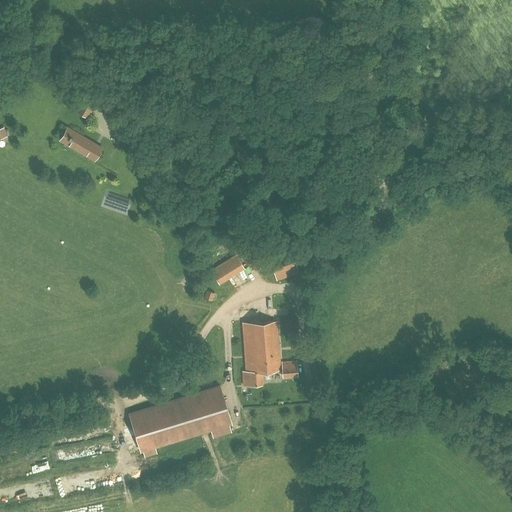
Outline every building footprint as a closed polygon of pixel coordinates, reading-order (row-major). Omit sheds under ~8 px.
[(77,111),(88,117),(98,100),(87,93),(77,111)] [(67,128),(67,129),(73,133),(71,136),(70,135),(68,139),(69,140),(67,144),(65,143),(95,160),(102,148),(67,128)] [(268,255),(270,261),(277,281),(300,273),(294,257),(304,253),(301,243),(290,247),(268,255)] [(261,269),(270,266),(266,257),(257,260),(261,269)] [(243,323),(248,386),(263,385),(262,371),(281,370),(277,321),(243,323)] [(282,361),(283,378),(298,377),(297,360),(282,361)] [(130,415),(141,451),(143,450),(144,456),(157,452),(155,446),(211,430),(213,437),(231,432),(229,424),(231,423),(220,388),(130,415)]
